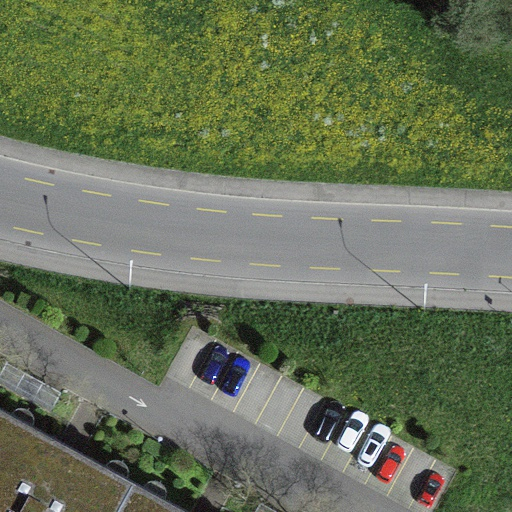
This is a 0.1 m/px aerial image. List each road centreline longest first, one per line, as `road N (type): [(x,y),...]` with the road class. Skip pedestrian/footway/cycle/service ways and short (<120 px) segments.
road 1 (residential): [(511,255),(155,232),(0,199)]
road 2 (residential): [(0,331),(331,511)]
